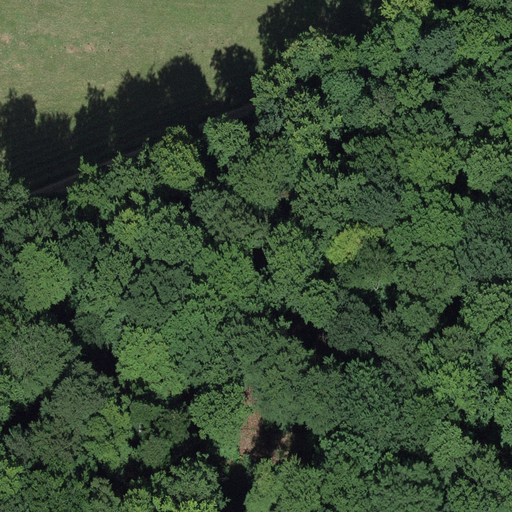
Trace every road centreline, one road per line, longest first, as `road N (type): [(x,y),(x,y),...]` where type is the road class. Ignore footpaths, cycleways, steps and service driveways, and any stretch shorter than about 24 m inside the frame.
road 1 (track): [(511,8),(0,211)]
road 2 (track): [(0,344),(89,372),(360,490),(419,504),(511,501)]
